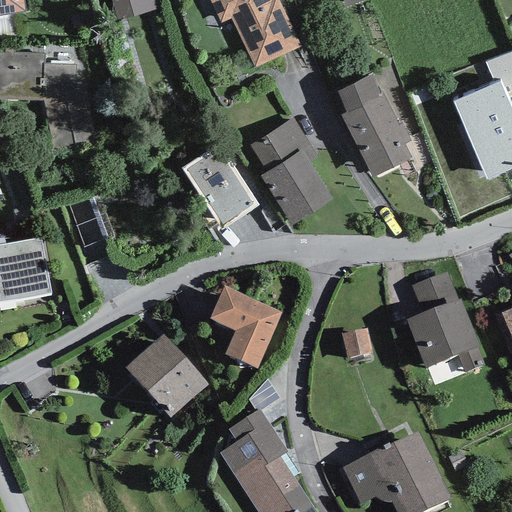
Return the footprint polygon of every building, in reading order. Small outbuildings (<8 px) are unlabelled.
[(0,0),(0,11),(26,8),(24,0),(0,0)] [(113,0),(118,17),(162,5),(160,0),(113,0)] [(280,0),(210,0),(220,20),(230,16),(254,65),(300,42),(280,0)] [(44,52),(0,50),(0,96),(42,98),(50,134),(45,135),(48,151),(95,140),(84,83),(76,82),(76,62),(44,62),(44,52)] [(511,89),(511,55),(490,65),(494,75),(447,95),(484,180),(511,167),(511,97),(509,91),(511,89)] [(398,120),(382,88),(380,89),(371,69),(338,86),(347,106),(340,110),(371,172),(411,152),(404,139),(409,136),(401,119),(398,120)] [(293,116),(250,143),(264,169),(260,172),(291,220),(332,195),(310,158),(317,155),(293,116)] [(218,140),(183,163),(221,222),(256,199),(218,140)] [(93,200),(72,207),(86,246),(107,238),(93,200)] [(38,242),(0,248),(0,304),(48,297),(38,242)] [(447,274),(412,288),(425,318),(407,326),(426,373),(456,360),(462,375),(485,365),(447,274)] [(281,313),(224,286),(210,319),(234,331),(224,354),(256,369),(281,313)] [(511,310),(509,312),(507,309),(492,316),(510,356),(511,354),(511,310)] [(366,332),(342,336),(346,360),(371,355),(366,332)] [(124,368),(170,418),(208,385),(162,335),(124,368)] [(287,452),(260,409),(228,430),(235,442),(220,453),(257,511),(316,511),(314,509),(280,457),(287,452)] [(394,511),(430,511),(452,501),(417,434),(343,471),(361,507),(375,500),(390,506),(394,511)]
